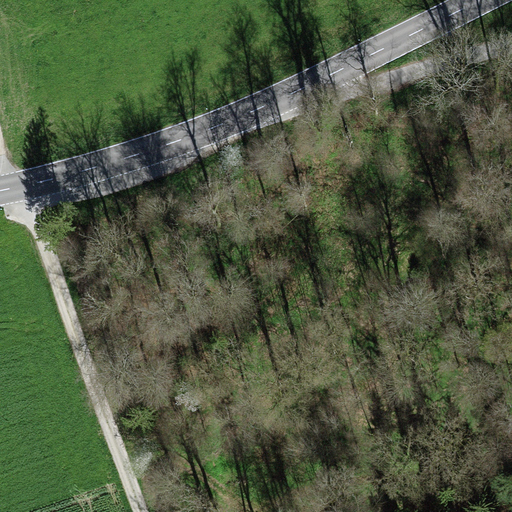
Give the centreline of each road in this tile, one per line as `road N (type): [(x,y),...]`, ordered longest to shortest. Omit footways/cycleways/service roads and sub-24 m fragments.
road 1 (track): [(0,166),(28,201),(141,511)]
road 2 (secondary): [(0,189),(142,152),(308,86)]
road 3 (unclassified): [(511,46),(361,88),(308,86)]
road 4 (secondary): [(308,86),(477,0)]
